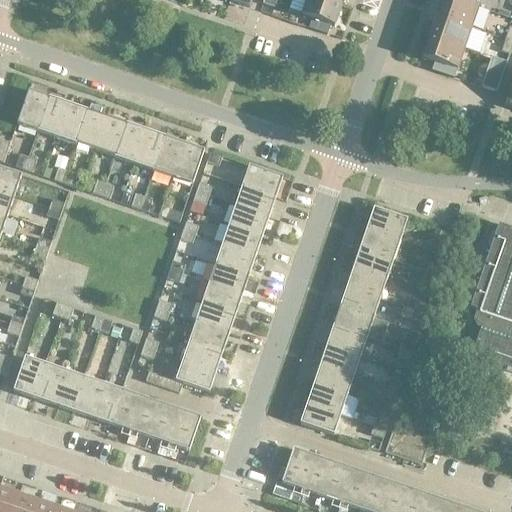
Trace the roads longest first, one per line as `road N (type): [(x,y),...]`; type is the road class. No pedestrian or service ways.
road 1 (residential): [(222,511),(341,153)]
road 2 (residential): [(341,153),(0,38)]
road 3 (residential): [(221,511),(0,437)]
road 4 (residential): [(341,153),(392,0)]
